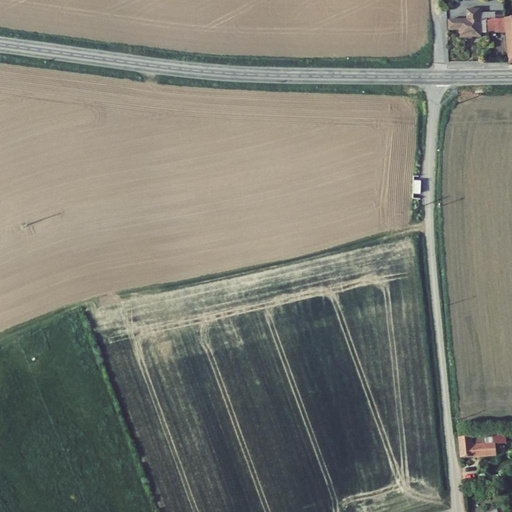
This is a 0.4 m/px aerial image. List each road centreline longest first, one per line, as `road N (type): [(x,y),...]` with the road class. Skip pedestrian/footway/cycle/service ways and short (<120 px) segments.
road 1 (secondary): [(0,44),(234,73),(434,77)]
road 2 (unclassified): [(434,77),(431,247),(457,511)]
